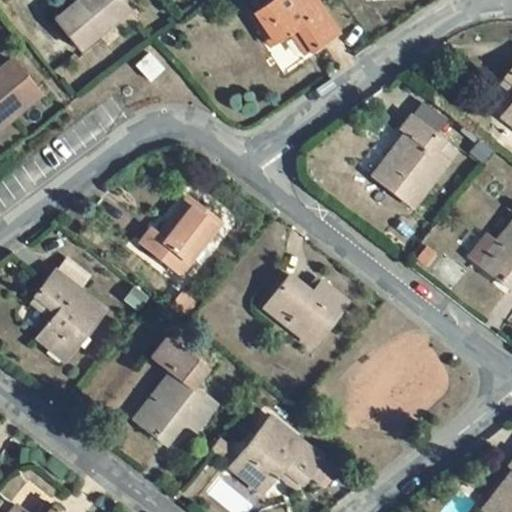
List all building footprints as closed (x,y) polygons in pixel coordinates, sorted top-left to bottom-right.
[(83,0),(78,5),(75,1),(54,20),(80,50),(129,9),(121,0),(83,0)] [(269,45),(290,32),(296,27),(312,51),(338,32),(315,0),(271,0),(249,15),(269,45)] [(305,54),(312,51),(296,27),(290,32),(305,54)] [(162,68),(149,54),(136,66),(150,80),(162,68)] [(0,126),(38,94),(9,59),(0,66),(0,126)] [(511,84),(511,103),(502,117),(511,125),(511,65),(503,77),(511,84)] [(499,83),(511,92),(511,84),(503,77),(499,83)] [(400,128),(405,132),(411,137),(403,147),(397,143),(372,175),(412,207),(456,151),(410,115),(400,128)] [(405,132),(397,143),(403,147),(411,137),(405,132)] [(490,149),(474,137),(468,145),(483,158),(490,149)] [(159,234),(153,230),(146,224),(135,238),(180,274),(221,222),(188,197),(169,221),(159,234)] [(163,217),(153,230),(159,234),(169,221),(163,217)] [(488,236),(470,258),(483,269),(510,289),(511,286),(511,220),(496,242),(488,236)] [(68,258),(58,272),(78,288),(88,274),(68,258)] [(56,312),(51,319),(36,337),(65,360),(105,310),(78,288),(58,272),(54,270),(35,295),(56,312)] [(290,319),(285,324),(311,345),(347,302),(321,281),(311,293),(288,274),(267,301),(290,319)] [(195,304),(182,293),(171,307),(185,317),(195,304)] [(30,302),(51,319),(56,312),(35,295),(30,302)] [(263,306),(285,324),(290,319),(267,301),(263,306)] [(159,396),(139,422),(165,443),(183,421),(195,431),(216,404),(192,386),(205,369),(167,338),(152,356),(171,371),(154,393),(159,396)] [(133,418),(139,422),(159,396),(154,393),(133,418)] [(261,493),(277,474),(283,468),(301,483),(322,458),(270,417),(229,467),(261,493)] [(230,455),(220,447),(215,453),(225,461),(230,455)] [(500,487),(479,511),(511,511),(511,460),(508,465),(511,467),(511,483),(506,492),(500,487)] [(297,490),(301,483),(283,468),(277,474),(297,490)] [(511,469),(500,487),(506,492),(511,483),(511,469)] [(46,501),(38,511),(47,511),(53,506),(46,501)]
